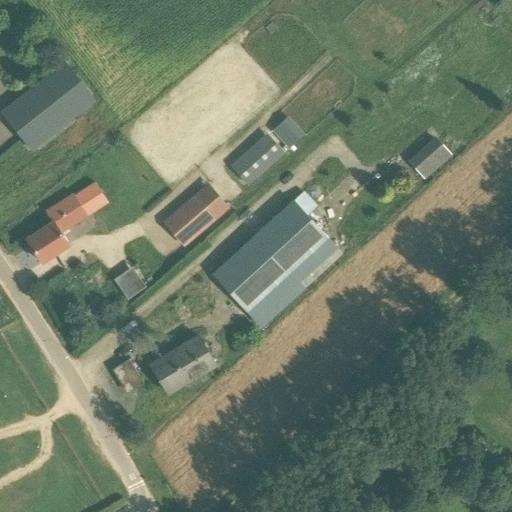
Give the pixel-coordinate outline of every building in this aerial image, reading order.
[(94,100),(64,61),(1,111),(32,149),(94,100)] [(452,155),(436,137),(409,161),(425,180),(452,155)] [(241,157),(231,166),(248,186),(285,154),(276,144),(249,168),(241,157)] [(230,208),(209,183),(163,222),(185,247),(230,208)] [(87,216),(80,205),(73,193),(46,211),(54,222),(27,240),(42,263),(69,246),(61,233),(87,216)] [(335,248),(292,203),(215,273),(264,327),(306,288),(300,281),(321,261),(320,261),(335,248)] [(137,265),(117,277),(131,298),(151,285),(137,265)] [(200,335),(168,355),(172,362),(155,372),(169,394),(189,382),(217,365),(200,335)] [(129,360),(114,369),(128,393),(144,384),(129,360)]
